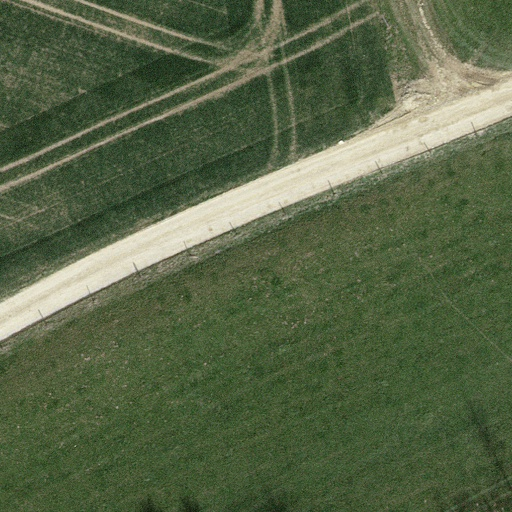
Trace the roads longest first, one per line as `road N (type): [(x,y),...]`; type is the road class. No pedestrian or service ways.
road 1 (track): [(511,97),(244,208),(0,326)]
road 2 (track): [(467,116),(403,0)]
